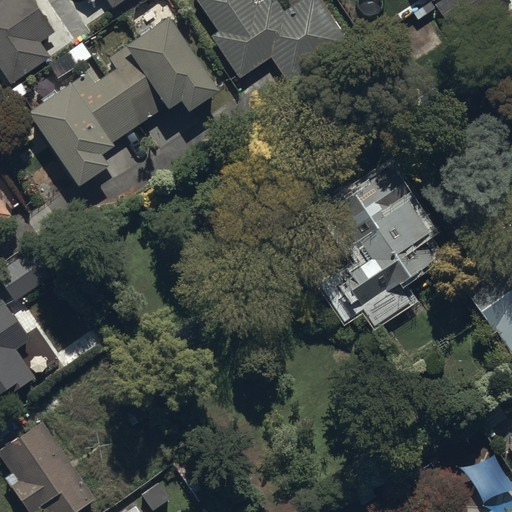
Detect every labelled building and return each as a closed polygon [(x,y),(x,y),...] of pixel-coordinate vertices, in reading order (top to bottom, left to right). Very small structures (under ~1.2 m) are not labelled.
[(32,0),(1,0),(0,1),(0,70),(9,85),(51,57),(41,43),(55,33),(32,0)] [(87,0),(88,1),(90,0),(103,0),(110,10),(124,0),(87,0)] [(251,0),(197,0),(221,31),(210,39),(239,80),(269,58),(291,88),(352,44),(320,0),(300,0),(284,12),(274,0),(268,0),(257,8),(251,0)] [(510,4),(507,0),(438,0),(436,2),(459,38),(510,4)] [(169,18),(111,58),(120,71),(81,98),(71,84),(28,113),(80,189),(109,169),(103,159),(115,150),(112,145),(167,106),(170,111),(182,103),(190,115),(221,94),(169,18)] [(389,167),(323,210),(356,261),(318,285),(342,322),(361,310),(374,329),(410,305),(399,287),(436,262),(421,240),(430,234),(409,202),(412,201),(389,167)] [(0,225),(12,218),(0,199),(0,225)] [(33,249),(0,272),(0,286),(13,305),(53,277),(33,249)] [(511,261),(466,293),(511,361),(511,261)] [(6,303),(0,307),(0,395),(11,389),(14,394),(37,379),(18,350),(31,341),(6,303)] [(47,419),(0,450),(0,456),(10,474),(17,483),(11,487),(27,511),(75,511),(98,497),(47,419)] [(511,434),(503,441),(511,453),(511,434)] [(139,511),(132,501),(116,511),(139,511)]
